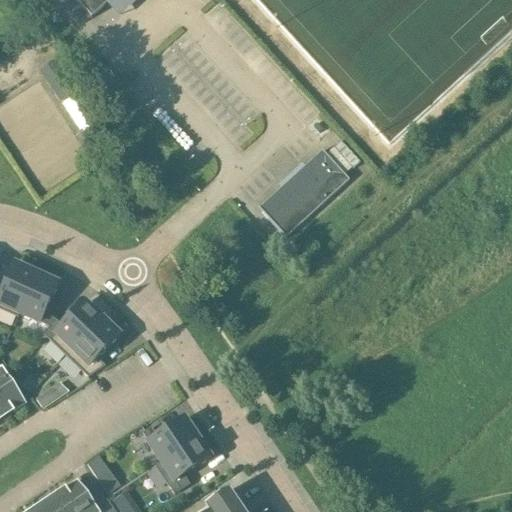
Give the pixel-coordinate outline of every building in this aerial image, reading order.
[(75,0),(92,18),(91,19),(92,20),(113,0),(75,0)] [(60,101),(79,88),(69,73),(65,76),(55,61),(40,71),(60,101)] [(319,210),(350,181),(323,152),(292,180),(319,210)] [(292,180),(260,209),(260,208),(259,209),(288,239),(289,238),(288,238),(319,210),(292,180)] [(0,310),(18,319),(20,315),(19,314),(37,275),(16,265),(2,295),(0,294),(0,310)] [(41,324),(50,328),(55,321),(46,314),(59,285),(37,275),(19,314),(20,315),(41,324)] [(64,327),(55,321),(50,328),(44,336),(67,358),(103,320),(86,304),(64,327)] [(120,337),(103,320),(67,358),(89,379),(106,368),(98,360),(120,337)] [(0,411),(4,417),(24,404),(0,369),(0,411)] [(30,376),(21,386),(30,395),(39,385),(30,376)] [(55,391),(51,390),(37,400),(44,410),(60,399),(55,391)] [(143,435),(162,463),(198,439),(185,419),(158,438),(152,429),(143,435)] [(211,459),(198,439),(162,463),(182,492),(191,486),(184,477),(211,459)] [(89,468),(98,481),(109,473),(100,460),(89,468)] [(114,511),(97,487),(84,496),(77,485),(59,497),(68,511),(114,511)] [(208,511),(242,511),(229,493),(206,509),(208,511)] [(67,511),(58,497),(41,508),(44,511),(67,511)]
